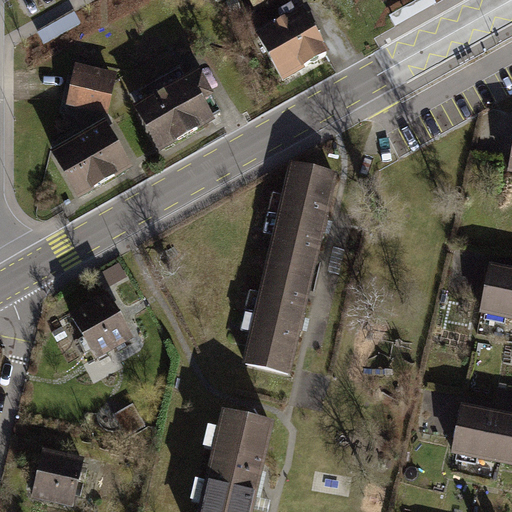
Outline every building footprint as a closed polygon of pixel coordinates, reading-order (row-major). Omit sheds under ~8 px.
[(251,0),(258,12),(280,0),(251,0)] [(259,40),(281,79),(325,54),(303,15),(259,40)] [(132,99),(160,147),(219,113),(199,78),(188,84),(181,70),(132,99)] [(115,81),(78,72),(70,107),(106,116),(115,81)] [(58,157),(81,196),(129,168),(106,129),(58,157)] [(291,165),(268,264),(313,275),(336,176),(291,165)] [(268,264),(244,363),(289,374),(313,275),(268,264)] [(481,312),(511,317),(511,271),(490,267),(481,312)] [(68,315),(91,355),(132,332),(109,292),(68,315)] [(455,452),(511,463),(511,418),(464,408),(455,452)] [(251,511),(272,427),(225,416),(202,511),(251,511)] [(46,505),(83,511),(92,511),(101,465),(55,457),(46,505)]
